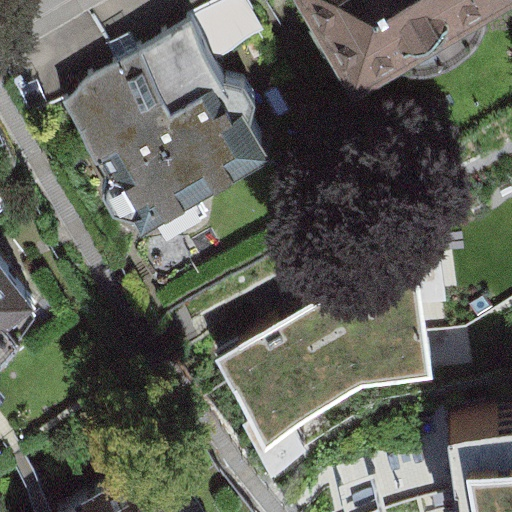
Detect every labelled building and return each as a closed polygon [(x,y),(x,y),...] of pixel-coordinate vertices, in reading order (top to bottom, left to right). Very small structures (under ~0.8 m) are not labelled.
[(285,0),(331,77),(461,0),(285,0)] [(191,2),(46,79),(124,223),(269,146),(191,2)] [(0,248),(0,378),(3,376),(0,370),(0,313),(31,292),(0,248)] [(415,254),(215,357),(264,450),(362,389),(435,382),(415,254)] [(511,511),(511,401),(448,411),(460,511),(511,511)] [(171,511),(132,445),(18,511),(171,511)]
